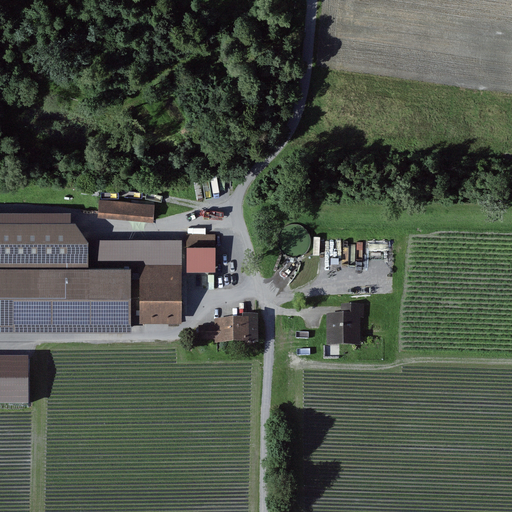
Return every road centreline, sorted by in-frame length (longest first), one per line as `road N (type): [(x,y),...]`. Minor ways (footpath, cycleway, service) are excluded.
road 1 (track): [(238,211),(271,324),(261,405),(266,511)]
road 2 (unknown): [(266,308),(216,313),(165,331),(0,335)]
road 3 (residential): [(313,0),(302,102),(281,143),(248,179),(238,211)]
